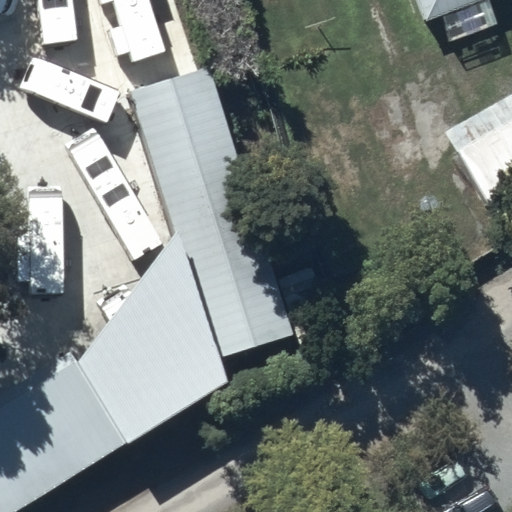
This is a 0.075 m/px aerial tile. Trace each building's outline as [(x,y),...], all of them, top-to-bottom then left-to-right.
[(414,0),(423,21),(478,0),(414,0)] [(209,67),(132,91),(178,232),(219,359),(295,335),(209,67)] [(511,93),(445,132),(491,211),(511,199),(511,93)] [(219,359),(178,232),(77,363),(127,444),(227,383),(219,359)] [(0,511),(14,511),(127,444),(77,363),(71,354),(0,396),(0,511)]
